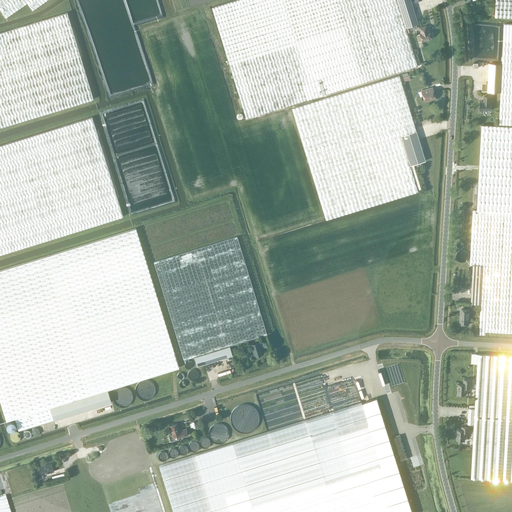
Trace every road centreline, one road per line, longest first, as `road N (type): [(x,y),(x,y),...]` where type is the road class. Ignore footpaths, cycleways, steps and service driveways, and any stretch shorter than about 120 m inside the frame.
road 1 (unclassified): [(0,459),(384,339),(439,343)]
road 2 (unclassified): [(439,343),(454,72),(447,0)]
road 3 (unclassified): [(453,511),(435,434),(439,343)]
